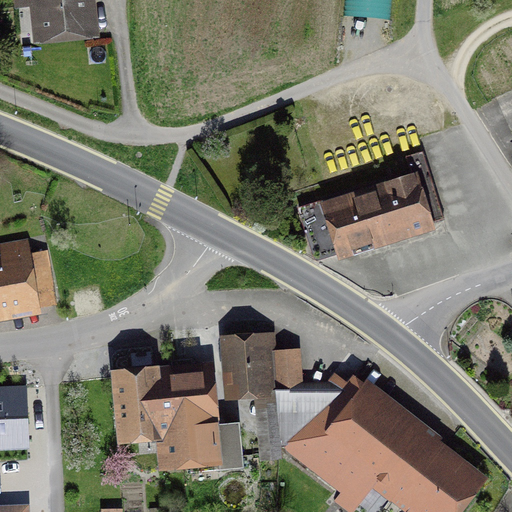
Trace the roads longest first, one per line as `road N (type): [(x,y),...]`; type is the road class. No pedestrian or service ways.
road 1 (primary): [(0,127),(217,233)]
road 2 (residential): [(47,336),(106,330),(150,308),(217,233)]
road 3 (primary): [(217,233),(395,334)]
road 4 (residential): [(56,511),(47,336)]
road 5 (unknown): [(424,52),(511,195)]
road 6 (primary): [(395,334),(511,454)]
road 7 (unknown): [(142,132),(114,0)]
road 8 (tertiary): [(511,275),(443,300),(395,334)]
